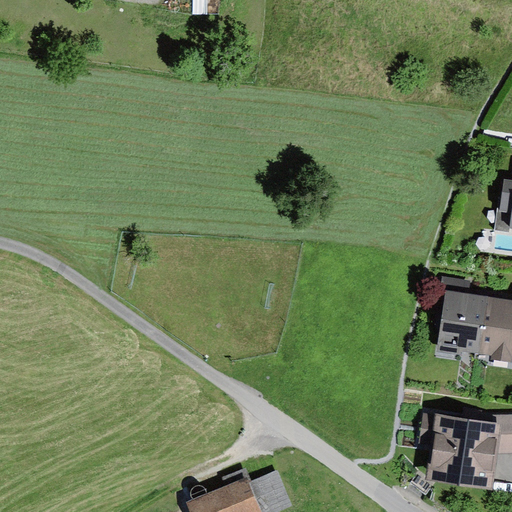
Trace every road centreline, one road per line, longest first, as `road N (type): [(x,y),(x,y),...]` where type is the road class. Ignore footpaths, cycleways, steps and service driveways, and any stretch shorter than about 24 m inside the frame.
road 1 (residential): [(404,511),(53,269),(0,249)]
road 2 (track): [(144,511),(284,432)]
